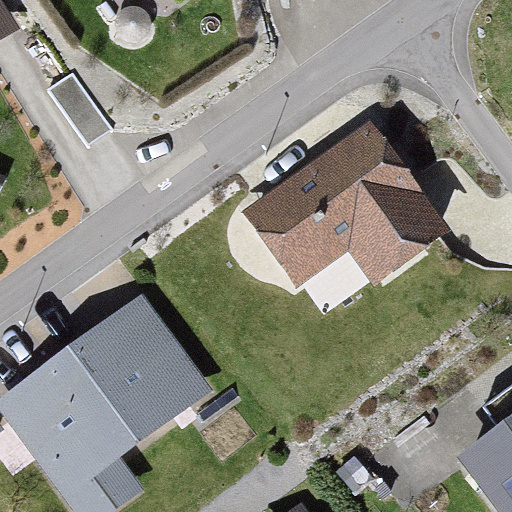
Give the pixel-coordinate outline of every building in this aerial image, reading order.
[(4,0),(0,0),(0,48),(25,32),(4,0)] [(70,78),(46,95),(91,158),(115,141),(70,78)] [(369,127),(237,219),(290,294),(348,254),(373,290),(447,238),(369,127)] [(140,302),(0,404),(0,420),(67,511),(123,511),(149,494),(122,457),(208,394),(140,302)] [(511,502),(511,397),(462,435),(511,502)]
